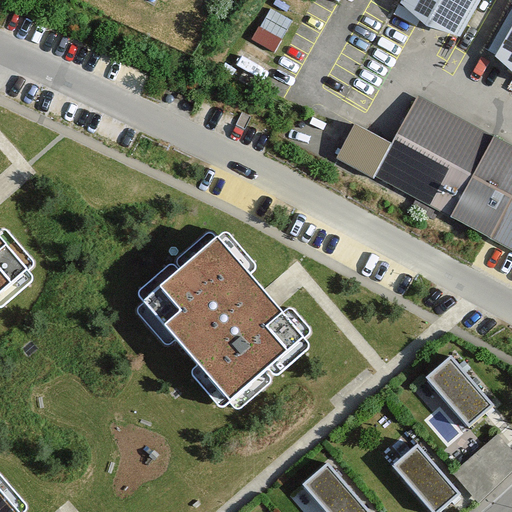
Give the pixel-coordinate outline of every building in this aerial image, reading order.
[(401,0),(400,2),(460,34),(478,0),(401,0)] [(256,40),(278,51),(294,18),(272,7),(256,40)] [(511,16),(492,54),(511,64),(511,16)] [(511,254),(511,145),(418,95),(393,142),(353,121),(333,159),(511,254)] [(146,310),(226,409),(306,345),(268,298),(226,246),(146,310)] [(0,298),(19,284),(0,260),(0,298)] [(450,358),(425,380),(468,430),(493,408),(450,358)] [(418,446),(392,468),(430,511),(443,511),(461,497),(418,446)] [(368,511),(328,465),(303,487),(324,511),(368,511)] [(0,511),(17,511),(0,490),(0,511)]
